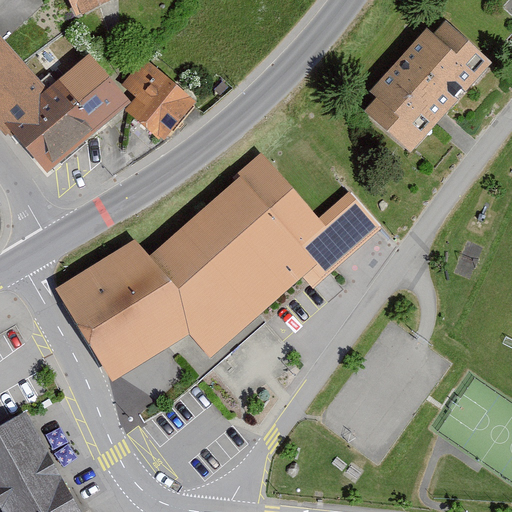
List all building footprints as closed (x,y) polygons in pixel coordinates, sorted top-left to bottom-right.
[(68,0),(77,17),(111,0),(68,0)] [(383,101),(373,113),(420,155),(500,65),(454,25),(442,38),(434,31),(377,96),(383,101)] [(0,37),(0,120),(44,169),(122,99),(86,59),(50,92),(0,37)] [(196,101),(145,60),(125,85),(140,98),(128,112),(163,140),(196,101)] [(134,239),(54,289),(111,381),(122,378),(145,420),(168,408),(265,323),(258,313),(302,277),(316,264),(299,246),(324,224),(319,218),(261,155),(149,256),(134,239)] [(349,192),(319,218),(324,224),(299,246),(316,264),(302,277),(314,290),(382,229),(349,192)] [(88,511),(30,415),(0,433),(0,501),(6,511),(88,511)]
